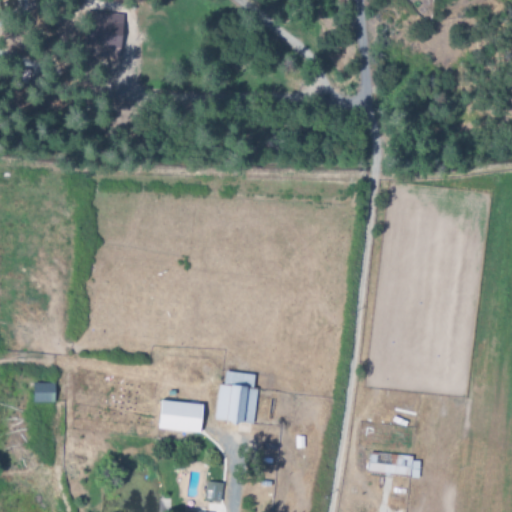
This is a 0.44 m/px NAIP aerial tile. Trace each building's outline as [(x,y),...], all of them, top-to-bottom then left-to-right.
[(82,58),(119,59),(121,14),(84,13),(82,58)] [(255,389),(252,389),(253,375),(223,373),(222,385),(217,385),(214,423),(253,425),(255,389)] [(31,403),(53,403),(53,384),(31,384),(31,403)] [(155,430),(198,435),(201,406),(159,401),(155,430)] [(366,472),(409,477),(411,457),(368,452),(366,472)] [(202,501),(218,503),(221,484),(205,482),(202,501)]
